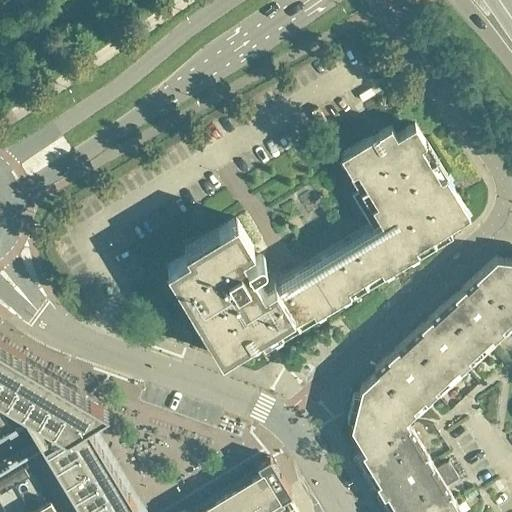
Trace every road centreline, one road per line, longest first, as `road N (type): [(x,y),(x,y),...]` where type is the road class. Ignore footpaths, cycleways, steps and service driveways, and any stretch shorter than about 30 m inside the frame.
road 1 (residential): [(89,349),(109,291),(80,239),(84,227),(353,68)]
road 2 (tertiary): [(5,201),(307,0)]
road 3 (residential): [(341,511),(282,415),(89,349)]
road 4 (tertiary): [(229,0),(112,92),(0,163)]
